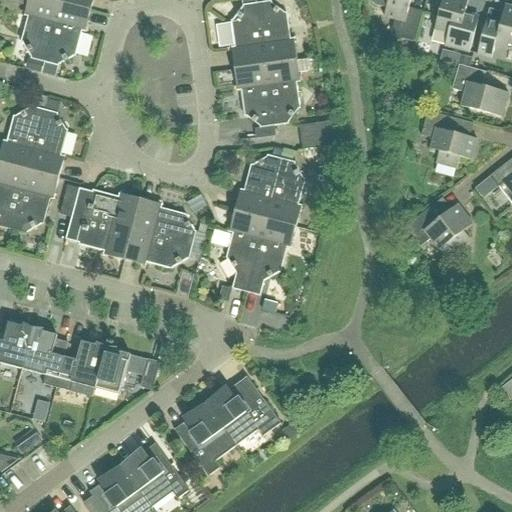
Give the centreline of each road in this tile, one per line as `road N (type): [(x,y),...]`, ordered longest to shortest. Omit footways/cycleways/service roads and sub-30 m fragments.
road 1 (residential): [(6,511),(233,340),(229,330),(181,307),(0,260)]
road 2 (residential): [(123,10),(193,2),(210,132),(197,179),(102,154),(98,99)]
